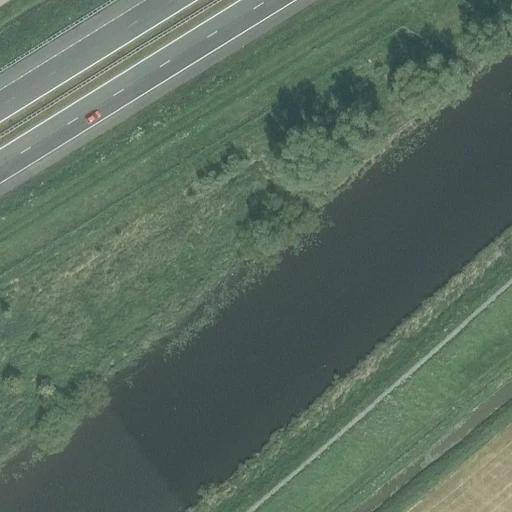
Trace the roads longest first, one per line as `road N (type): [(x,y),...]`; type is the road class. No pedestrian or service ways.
road 1 (motorway): [(0,170),(269,0)]
road 2 (motorway): [(169,0),(0,104)]
